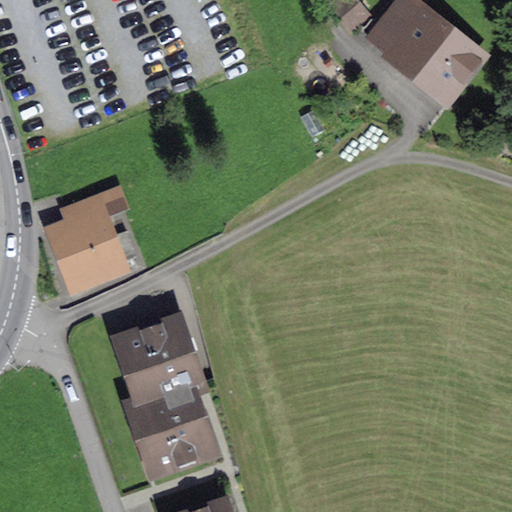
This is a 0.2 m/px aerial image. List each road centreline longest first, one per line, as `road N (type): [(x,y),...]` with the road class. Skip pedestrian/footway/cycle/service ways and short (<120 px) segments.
road 1 (residential): [(511,181),(432,159),(355,169),(88,306),(44,341)]
road 2 (residential): [(44,341),(68,378),(112,511)]
